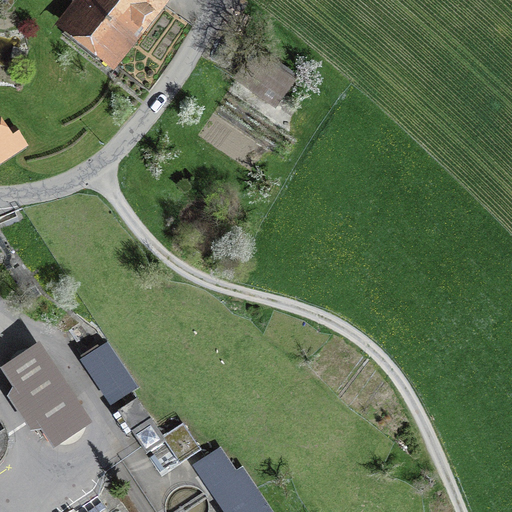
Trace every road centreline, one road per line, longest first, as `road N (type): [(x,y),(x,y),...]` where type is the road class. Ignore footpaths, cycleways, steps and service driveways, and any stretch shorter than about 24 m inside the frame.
road 1 (residential): [(216,0),(178,71),(116,150),(69,183),(0,198)]
road 2 (unknown): [(0,316),(41,333),(75,363),(106,422),(103,444),(82,465),(5,511)]
